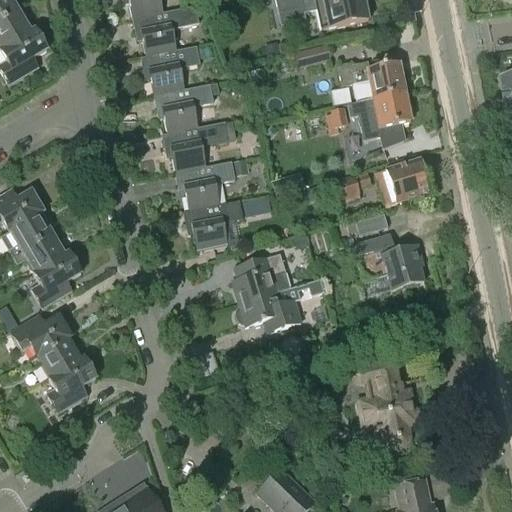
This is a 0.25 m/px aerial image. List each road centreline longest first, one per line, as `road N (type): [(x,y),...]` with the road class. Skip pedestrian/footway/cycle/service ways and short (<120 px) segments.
road 1 (tertiary): [(511,375),(446,42)]
road 2 (residential): [(16,504),(169,395),(136,271)]
road 3 (residential): [(136,271),(87,87)]
